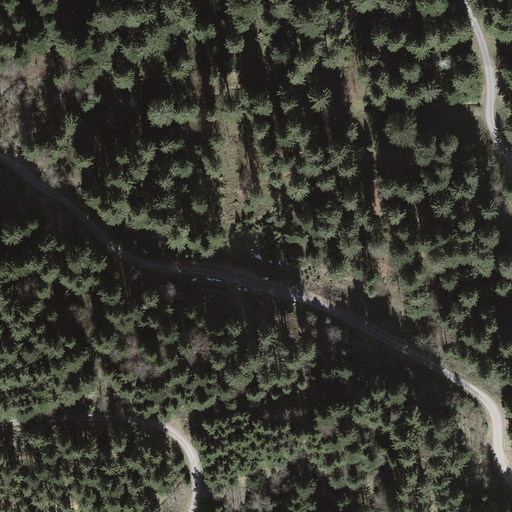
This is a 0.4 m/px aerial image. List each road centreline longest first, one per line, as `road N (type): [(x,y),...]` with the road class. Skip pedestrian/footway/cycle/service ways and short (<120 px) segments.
road 1 (unclassified): [(511,478),(502,460),(497,407),(471,384),(312,302),(207,271),(138,262),(0,155)]
road 2 (track): [(0,422),(159,419),(185,439),(201,478),(190,511)]
road 3 (unclassified): [(465,0),(493,105),(511,141)]
